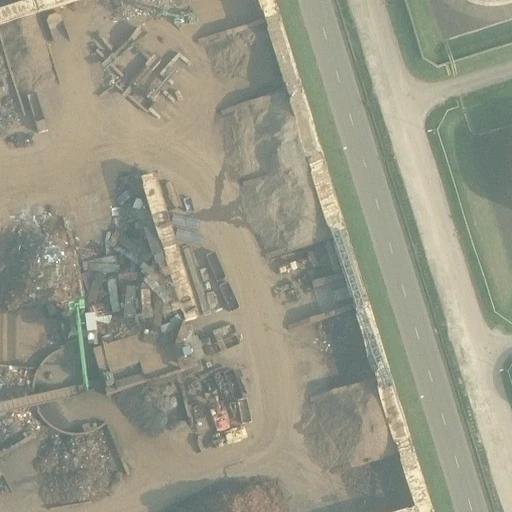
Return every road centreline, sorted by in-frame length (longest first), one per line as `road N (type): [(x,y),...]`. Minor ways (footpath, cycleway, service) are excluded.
road 1 (unknown): [(0,177),(99,143),(163,133),(191,148),(216,203),(248,353),(238,428),(214,461),(119,511)]
road 2 (unclassified): [(472,511),(313,0)]
